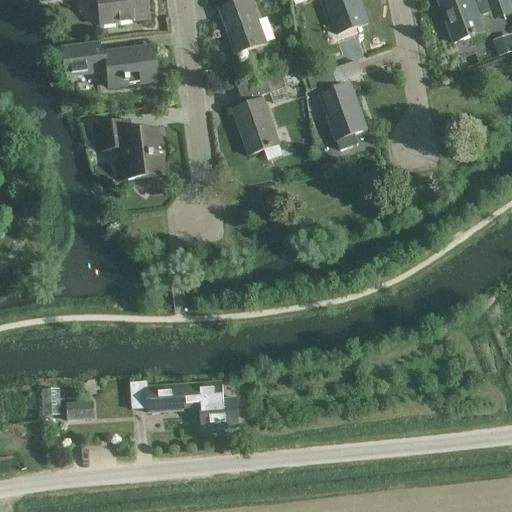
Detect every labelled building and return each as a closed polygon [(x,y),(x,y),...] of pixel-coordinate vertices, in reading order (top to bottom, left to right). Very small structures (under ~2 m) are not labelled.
[(82,0),(82,1),(86,0),(96,0),(100,27),(127,23),(147,21),(144,0),(82,0)] [(228,0),(231,7),(219,11),(236,56),(266,45),(259,26),(254,13),(249,0),(248,0),(228,0)] [(323,0),(337,36),(368,25),(358,0),(323,0)] [(437,0),(453,45),(484,34),(479,19),(492,15),(495,23),(511,16),(511,9),(508,0),(437,0)] [(511,36),(493,42),(499,59),(511,54),(511,36)] [(106,73),(108,89),(155,83),(151,50),(100,56),(98,44),(60,49),(64,79),(106,73)] [(296,70),(280,76),(279,74),(237,89),(244,108),(232,113),(249,158),(279,147),(262,98),(285,89),(299,81),(296,70)] [(317,90),(336,143),(340,153),(358,146),(354,137),(367,132),(350,87),(339,91),(332,72),(308,80),(312,92),(317,90)] [(128,123),(108,126),(93,128),(96,152),(120,148),(122,163),(115,163),(117,179),(167,173),(161,131),(140,134),(140,135),(141,135),(142,138),(132,139),(132,136),(133,136),(133,135),(130,135),(128,123)] [(239,429),(237,409),(236,401),(224,402),(222,385),(200,387),(200,385),(147,389),(147,395),(149,415),(188,412),(187,408),(200,407),(202,432),(225,430),(225,433),(236,432),(235,429),(239,429)] [(59,390),(41,392),(42,418),(60,417),(59,390)] [(68,424),(91,423),(90,405),(67,407),(68,424)]
